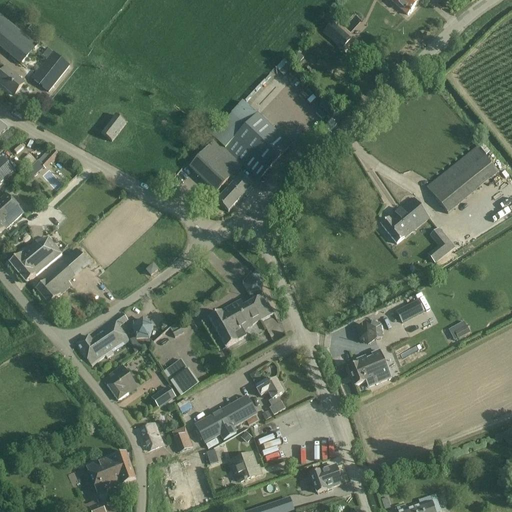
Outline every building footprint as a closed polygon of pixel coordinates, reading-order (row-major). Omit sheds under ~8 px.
[(420,3),(416,0),(390,0),(408,16),(420,3)] [(0,47),(21,65),(37,46),(0,15),(0,47)] [(332,24),(325,32),(343,48),(350,40),(332,24)] [(50,57),(35,76),(32,79),(49,93),(71,66),(53,53),(50,57)] [(24,83),(6,68),(0,75),(0,84),(14,96),(24,83)] [(258,115),(257,115),(225,150),(242,166),(243,166),(258,181),(291,146),(258,115)] [(115,116),(101,134),(112,143),(126,125),(115,116)] [(226,192),(242,176),(242,177),(244,175),(239,170),(242,166),(225,150),(215,141),(189,168),(217,194),(222,188),(226,192)] [(477,148),(427,189),(448,214),(498,174),(477,148)] [(60,157),(54,151),(41,165),(46,170),(51,165),(52,166),(60,157)] [(29,154),(22,162),(30,169),(37,162),(29,154)] [(0,189),(2,193),(6,189),(2,184),(15,173),(2,158),(0,160),(0,189)] [(22,177),(29,170),(23,164),(16,171),(22,177)] [(253,186),(242,177),(242,176),(226,192),(217,202),(228,213),(253,186)] [(0,235),(24,214),(6,194),(0,199),(0,235)] [(389,220),(381,226),(397,245),(404,239),(408,236),(417,229),(430,219),(414,199),(389,220)] [(289,228),(283,221),(279,226),(285,232),(289,228)] [(439,247),(428,256),(435,264),(454,249),(444,237),(439,230),(434,234),(431,236),(439,247)] [(10,263),(26,284),(62,256),(48,239),(34,244),(10,263)] [(76,251),(42,279),(45,283),(36,290),(49,305),(71,286),(68,282),(88,265),(76,251)] [(159,271),(154,265),(146,271),(151,278),(159,271)] [(243,287),(250,298),(262,294),(263,281),(251,277),(243,287)] [(243,313),(233,319),(241,333),(244,332),(273,315),(263,297),(243,308),(241,309),(243,313)] [(247,337),(244,332),(241,333),(233,319),(243,313),(241,309),(243,308),(240,301),(209,319),(226,349),(238,342),(247,337)] [(401,316),(406,327),(428,318),(423,306),(401,316)] [(129,342),(118,327),(127,321),(121,314),(76,345),(93,366),(106,357),(108,359),(114,355),(112,353),(129,342)] [(151,343),(150,340),(155,327),(144,318),(132,326),(136,340),(130,342),(135,354),(147,347),(146,346),(151,343)] [(377,340),(377,339),(382,339),(381,326),(372,321),(371,327),(366,325),(358,331),(359,342),(368,346),(377,340)] [(458,340),(470,333),(466,327),(454,333),(458,340)] [(175,339),(184,334),(181,328),(172,333),(175,339)] [(348,368),(355,387),(366,383),(368,388),(392,379),(380,352),(372,355),(373,358),(367,360),(366,358),(357,361),(358,364),(348,368)] [(163,373),(181,398),(199,385),(181,360),(163,373)] [(123,368),(104,381),(119,402),(129,395),(128,394),(137,388),(123,368)] [(268,393),(272,400),(268,402),(272,408),(269,409),(274,417),(285,410),(278,398),(284,394),(276,380),(257,391),(261,397),(268,393)] [(155,402),(159,409),(175,398),(168,388),(158,395),(160,398),(155,402)] [(247,397),(211,416),(194,426),(205,445),(220,437),(223,442),(237,434),(234,429),(258,416),(247,397)] [(182,412),(192,409),(188,400),(179,403),(182,412)] [(149,451),(163,446),(155,425),(141,430),(149,451)] [(173,439),(179,455),(193,449),(187,433),(173,439)] [(241,442),(253,442),(253,433),(241,433),(241,442)] [(327,459),(327,457),(333,457),(334,443),(319,443),(319,445),(312,445),(312,459),(327,459)] [(218,463),(214,452),(207,454),(210,466),(218,463)] [(99,492),(123,483),(136,478),(126,453),(89,467),(99,492)] [(235,470),(240,483),(262,476),(259,467),(257,468),(252,455),(231,462),(234,471),(235,470)] [(310,475),(317,494),(342,485),(336,466),(310,475)] [(105,511),(101,503),(99,504),(98,501),(83,507),(85,511),(105,511)] [(254,511),(280,511),(278,503),(254,511)] [(435,511),(433,503),(404,511),(435,511)]
